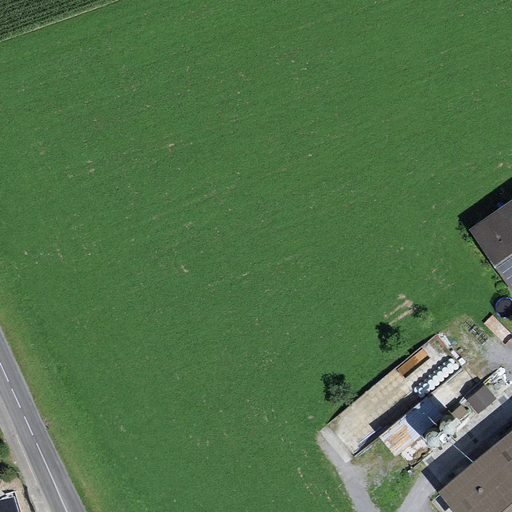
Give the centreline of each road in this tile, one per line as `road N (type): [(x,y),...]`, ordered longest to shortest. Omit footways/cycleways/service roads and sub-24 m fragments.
road 1 (residential): [(0,360),(67,511)]
road 2 (track): [(511,410),(437,470),(408,511)]
